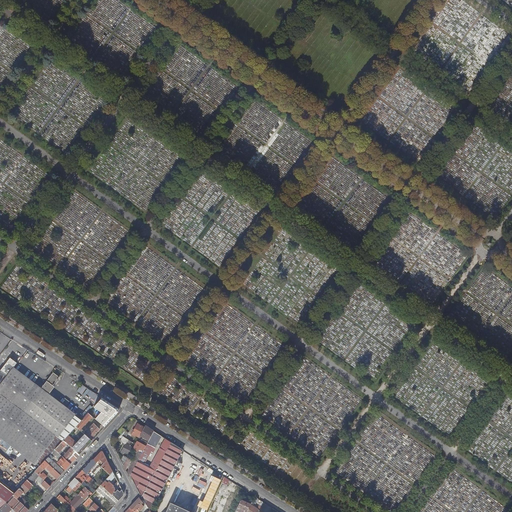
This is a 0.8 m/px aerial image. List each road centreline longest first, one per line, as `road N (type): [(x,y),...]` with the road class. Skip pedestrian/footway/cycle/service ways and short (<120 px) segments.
road 1 (residential): [(293,511),(130,406)]
road 2 (residential): [(130,406),(0,321)]
